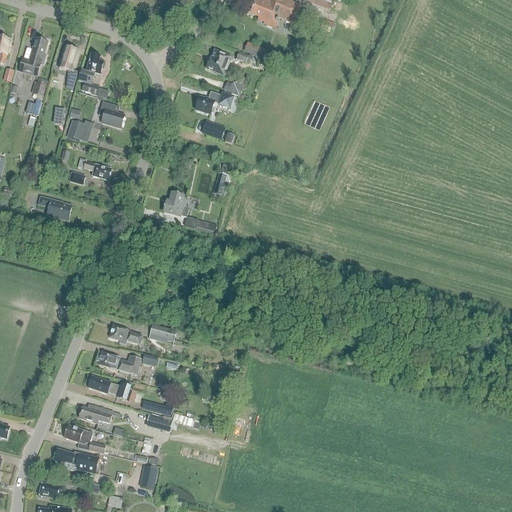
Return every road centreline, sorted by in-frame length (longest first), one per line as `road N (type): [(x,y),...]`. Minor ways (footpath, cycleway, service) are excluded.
road 1 (tertiary): [(14,511),(143,162),(157,103),(151,65)]
road 2 (tertiary): [(151,65),(118,36),(5,0)]
